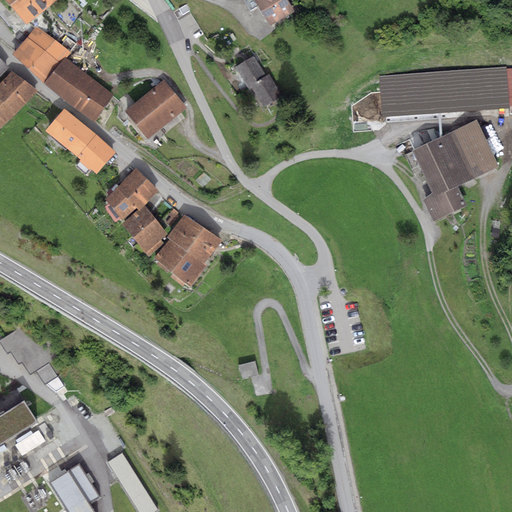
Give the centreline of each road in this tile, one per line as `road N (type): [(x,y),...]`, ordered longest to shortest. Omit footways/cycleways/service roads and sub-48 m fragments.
road 1 (secondary): [(0,263),(197,388),(254,451),(287,511)]
road 2 (residential): [(301,284),(273,247),(184,203),(0,51)]
road 3 (residential): [(301,284),(325,272),(320,244),(234,169),(154,0)]
road 4 (residential): [(349,511),(301,284)]
road 5 (track): [(429,251),(452,322),(498,389),(511,393)]
